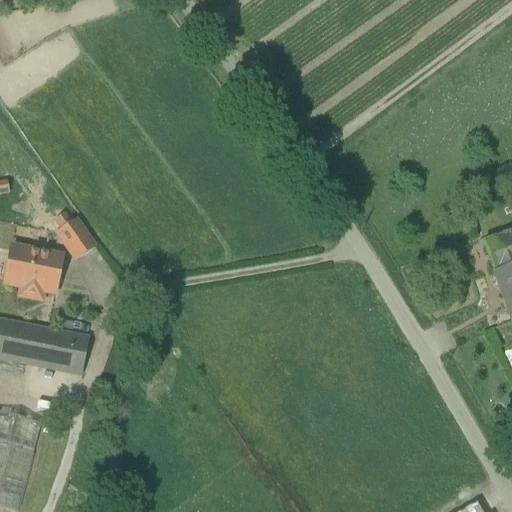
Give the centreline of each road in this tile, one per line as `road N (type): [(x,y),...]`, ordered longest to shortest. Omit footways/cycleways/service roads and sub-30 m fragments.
road 1 (unclassified): [(179,0),(394,303),(511,505)]
road 2 (track): [(511,7),(303,168)]
